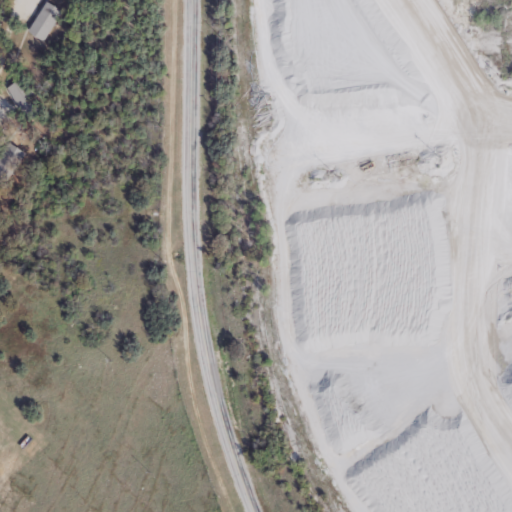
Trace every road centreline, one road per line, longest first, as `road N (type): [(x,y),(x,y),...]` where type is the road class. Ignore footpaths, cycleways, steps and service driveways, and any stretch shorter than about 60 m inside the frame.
road 1 (secondary): [(193,0),(192,229),(205,346),(255,511)]
road 2 (residential): [(511,106),(479,87),(419,0)]
